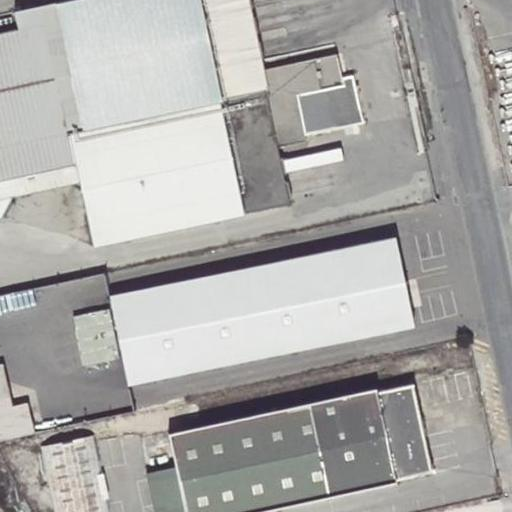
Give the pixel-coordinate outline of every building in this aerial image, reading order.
[(80,0),(16,14),(20,32),(0,36),(0,222),(3,222),(14,200),(81,185),(95,246),(293,202),(280,146),(309,140),(308,133),(366,120),(356,73),(345,75),(340,51),(265,68),(249,0),(80,0)] [(393,232),(110,292),(129,381),(412,321),(393,232)] [(0,439),(36,432),(29,398),(13,401),(3,360),(0,360),(0,439)] [(377,395),(377,393),(173,435),(180,468),(189,511),(273,511),(397,486),(396,480),(432,473),(414,388),(377,395)] [(110,511),(95,437),(41,448),(55,511),(110,511)] [(157,511),(189,511),(180,468),(153,473),(149,477),(157,511)]
